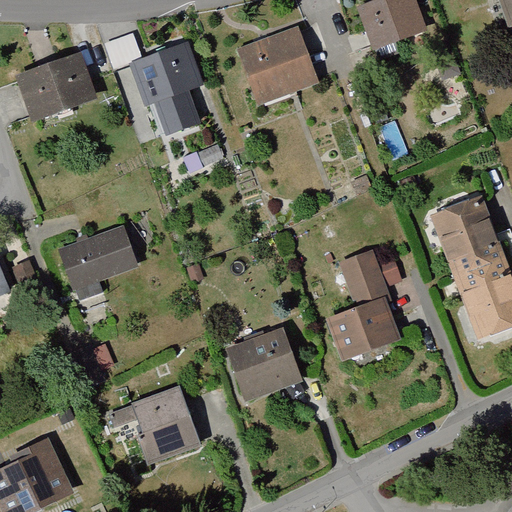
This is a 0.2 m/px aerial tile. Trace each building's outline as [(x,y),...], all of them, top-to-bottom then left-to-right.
[(404,0),(397,0),(352,15),(365,55),(417,38),(404,0)] [(511,0),(491,0),(502,31),(511,27),(511,0)] [(114,65),(143,55),(135,31),(106,41),(114,65)] [(290,36),(233,56),(252,108),(308,88),(290,36)] [(179,52),(126,71),(140,110),(193,91),(179,52)] [(85,105),(70,62),(9,84),(24,127),(85,105)] [(428,209),(452,269),(498,251),(474,191),(428,209)] [(113,235),(53,257),(68,295),(127,273),(113,235)] [(452,269),(478,334),(511,320),(511,286),(498,251),(452,269)] [(353,315),(322,326),(334,363),(388,344),(376,307),(382,305),(366,259),(337,269),(353,315)] [(276,337),(222,355),(239,405),(293,387),(276,337)] [(83,356),(64,364),(79,396),(98,387),(83,356)] [(173,396),(102,422),(107,435),(129,427),(135,441),(129,443),(140,471),(194,452),(173,396)] [(10,469),(0,474),(0,511),(33,511),(66,497),(42,447),(8,463),(10,469)] [(511,511),(511,489),(493,511),(511,511)]
